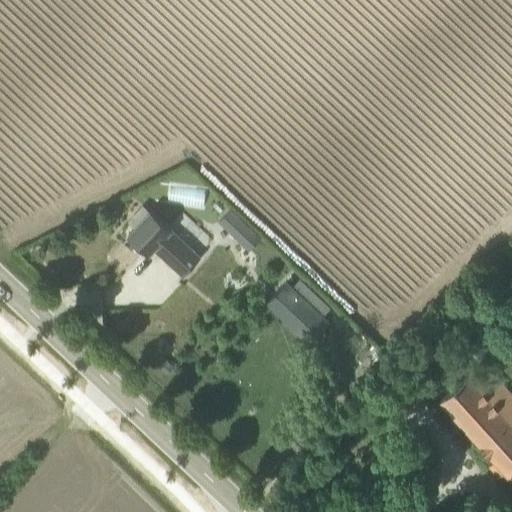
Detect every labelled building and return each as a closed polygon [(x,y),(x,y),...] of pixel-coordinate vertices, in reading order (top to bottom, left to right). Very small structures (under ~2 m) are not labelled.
[(178,207),(203,207),(203,191),(178,191),(178,207)] [(262,236),(254,229),(231,208),(218,222),(241,243),(249,250),(262,236)] [(171,229),(151,210),(128,236),(149,254),(153,249),(183,276),(199,258),(169,231),(171,229)] [(266,302),(308,342),(327,322),(285,282),(266,302)] [(476,305),(488,319),(497,311),(485,297),(476,305)] [(130,318),(115,318),(115,331),(130,330),(130,318)] [(440,401),(484,449),(511,423),(508,419),(511,415),(511,392),(484,361),(440,401)] [(398,393),(411,384),(398,367),(386,376),(390,382),(398,393)] [(511,480),(511,415),(508,419),(511,423),(484,449),(511,480)]
